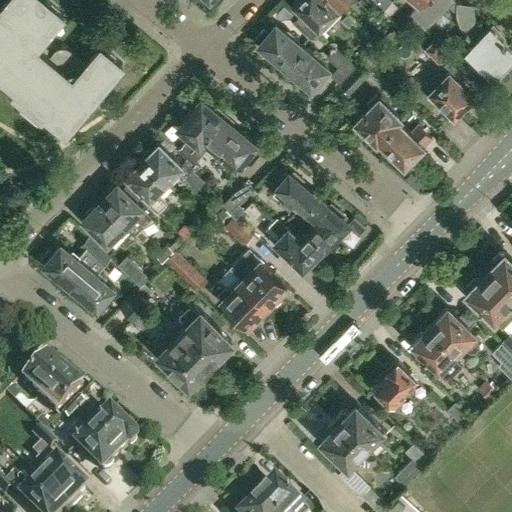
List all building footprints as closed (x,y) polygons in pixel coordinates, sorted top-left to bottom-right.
[(0,79),(17,93),(13,97),(42,120),(47,114),(66,130),(123,62),(102,45),(85,64),(67,49),(64,48),(61,48),(57,49),(55,51),(50,58),(36,46),(64,14),(46,0),(7,0),(0,9),(0,79)] [(295,0),(296,0),(295,2),(319,26),(324,31),(334,20),(344,9),(343,8),(341,6),(340,5),(337,8),(329,0),(295,0)] [(369,0),(358,0),(367,9),(373,3),(369,0)] [(381,0),(378,4),(384,9),(391,0),(381,0)] [(392,0),(391,0),(384,9),(386,11),(390,15),(398,6),(392,0)] [(420,3),(410,13),(413,16),(425,28),(425,27),(448,4),(453,9),(457,9),(457,10),(458,16),(461,26),(465,31),(469,35),(476,41),(468,49),(466,51),(479,64),(482,62),(494,74),(511,55),(511,50),(502,40),(503,39),(491,26),(486,31),(479,24),(475,16),(473,11),(473,6),(458,4),(453,0),(422,0),(420,3)] [(348,12),(342,19),(343,20),(348,25),(354,19),(349,14),(349,13),(348,12)] [(301,13),(293,21),(310,38),(318,30),(301,13)] [(263,27),(255,37),(260,41),(259,42),(261,43),(260,47),(266,52),(270,51),(286,65),(304,44),(289,32),(288,33),(276,22),(268,32),(263,27)] [(435,38),(424,49),(441,65),(442,63),(451,54),(435,38)] [(304,44),(286,65),(303,79),(302,82),(308,86),(311,85),(312,87),(329,67),(316,56),(317,55),(304,44)] [(336,46),(327,56),(338,66),(330,74),(339,82),(355,65),(356,65),(336,46)] [(366,58),(373,65),(382,57),(375,50),(366,58)] [(432,93),(428,96),(438,106),(442,102),(454,114),(474,94),(461,81),(466,76),(449,58),(430,78),(436,84),(430,90),(432,93)] [(340,82),(339,83),(340,85),(350,93),(369,73),(364,68),(358,63),(356,65),(355,65),(339,82),(340,82)] [(357,122),(355,125),(365,134),(367,132),(378,142),(380,140),(379,140),(399,119),(400,120),(403,117),(380,94),(378,96),(375,94),(366,103),(368,106),(355,120),(357,122)] [(186,140),(178,148),(185,156),(193,148),(199,142),(199,141),(221,114),(214,108),(214,107),(214,106),(214,105),(213,105),(206,99),(206,98),(205,98),(204,98),(203,98),(202,98),(201,99),(200,99),(199,99),(198,99),(197,100),(196,100),(195,101),(194,102),(194,103),(193,103),(193,104),(193,105),(192,105),(192,106),(192,107),(192,108),(192,109),(189,113),(189,112),(188,112),(187,112),(186,113),(185,113),(184,114),(183,115),(182,116),(181,117),(181,118),(180,119),(180,120),(180,121),(180,122),(181,122),(181,123),(179,125),(191,135),(186,140)] [(193,148),(185,156),(193,164),(201,156),(213,144),(222,151),(216,158),(231,170),(237,163),(242,157),(248,162),(251,161),(259,152),(259,148),(254,143),(255,142),(252,140),(252,139),(252,138),(252,137),(245,131),(244,130),(243,130),(242,130),(241,130),(221,114),(199,141),(199,142),(193,148)] [(380,140),(378,142),(387,151),(391,151),(405,165),(407,163),(410,165),(419,156),(417,153),(425,145),(424,144),(433,135),(419,122),(410,131),(400,120),(399,119),(379,140),(380,140)] [(144,155),(142,157),(167,181),(177,170),(184,164),(182,163),(159,140),(150,149),(149,148),(143,154),(144,155)] [(134,165),(126,174),(150,198),(147,201),(158,211),(167,202),(156,192),(167,181),(142,157),(140,159),(139,158),(133,164),(134,165)] [(192,167),(183,176),(196,188),(205,180),(192,167)] [(278,184),(272,190),(282,199),(290,205),(296,211),(302,205),(305,208),(317,193),(314,190),(309,187),(300,180),(302,178),(294,171),(292,173),(289,171),(287,173),(285,171),(275,181),(278,184)] [(238,186),(221,203),(225,206),(225,207),(230,212),(239,202),(247,195),(254,188),(245,179),(238,186)] [(108,192),(101,199),(125,223),(133,231),(142,239),(143,241),(149,235),(147,233),(144,227),(143,226),(156,219),(143,206),(118,182),(115,184),(112,184),(107,189),(108,192)] [(317,193),(305,208),(317,219),(308,228),(324,244),(326,245),(329,243),(331,245),(338,238),(335,236),(349,221),(345,217),(347,215),(337,206),(334,209),(327,203),(324,198),(317,193)] [(85,215),(83,217),(108,242),(125,223),(101,199),(93,207),(90,207),(85,212),(85,215)] [(239,202),(230,212),(233,215),(235,217),(236,216),(245,208),(239,202)] [(225,207),(216,214),(225,223),(233,215),(230,212),(225,207)] [(236,216),(235,217),(233,215),(225,223),(224,224),(243,244),(253,233),(236,216)] [(273,220),(269,226),(278,235),(283,230),(273,220)] [(278,235),(275,238),(276,240),(303,266),(306,264),(308,266),(315,259),(312,256),(324,244),(308,228),(300,238),(288,227),(287,226),(283,230),(278,235)] [(89,234),(81,242),(95,256),(102,247),(89,234)] [(48,247),(40,257),(45,261),(45,262),(46,262),(46,267),(52,272),(56,271),(72,284),(88,264),(61,242),(53,251),(48,247)] [(169,244),(157,256),(162,261),(174,249),(169,244)] [(249,246),(230,266),(233,269),(241,277),(268,303),(270,301),(274,302),(280,297),(279,292),(288,283),(261,257),(260,258),(250,247),(249,246)] [(102,247),(95,256),(104,265),(111,258),(112,257),(102,247)] [(178,249),(167,259),(177,270),(197,289),(207,279),(178,249)] [(511,256),(505,250),(485,270),(511,295),(511,256)] [(127,254),(118,263),(140,285),(144,281),(150,275),(127,254)] [(88,264),(72,284),(87,297),(87,301),(93,306),(97,305),(98,306),(115,286),(105,278),(106,276),(99,270),(98,272),(88,264)] [(502,326),(511,315),(511,295),(485,270),(465,290),(495,319),(502,326)] [(215,281),(211,285),(222,297),(221,297),(248,324),(258,313),(262,314),(268,309),(267,304),(268,303),(241,277),(230,288),(222,281),(215,281)] [(140,285),(137,288),(146,297),(153,289),(144,281),(140,285)] [(136,287),(119,304),(135,319),(151,302),(146,297),(137,288),(136,287)] [(182,314),(173,324),(211,362),(222,351),(225,351),(230,346),(230,342),(232,340),(201,310),(199,312),(192,305),(188,305),(180,313),(182,314)] [(449,306),(432,324),(461,352),(466,347),(470,351),(476,350),(482,344),(482,338),(449,306)] [(162,330),(152,340),(152,344),(160,351),(158,353),(160,354),(159,358),(167,365),(170,365),(189,383),(192,381),(195,382),(201,376),(200,372),(211,362),(173,324),(164,332),(162,330)] [(432,324),(414,342),(449,377),(461,365),(455,359),(461,352),(432,324)] [(511,333),(510,332),(502,341),(501,341),(511,352),(511,333)] [(498,363),(511,375),(511,374),(511,352),(501,341),(492,351),(501,360),(498,363)] [(47,357),(25,380),(34,388),(35,386),(37,385),(41,389),(44,392),(64,372),(65,370),(58,364),(57,364),(57,363),(56,363),(56,364),(55,364),(47,357)] [(417,378),(398,359),(374,384),(396,406),(406,396),(402,393),(417,378)] [(64,372),(44,392),(56,403),(53,406),(59,412),(83,387),(74,380),(74,379),(74,378),(74,377),(65,370),(64,372)] [(498,388),(488,378),(487,378),(478,387),(489,398),(498,388)] [(13,387),(7,393),(15,401),(21,395),(13,387)] [(79,396),(71,405),(77,410),(85,402),(79,396)] [(447,408),(463,424),(471,416),(455,400),(447,408)] [(343,407),(335,416),(369,449),(386,431),(356,402),(349,409),(343,407)] [(102,404),(92,415),(100,423),(95,428),(120,453),(126,446),(130,445),(136,440),(136,436),(124,424),(124,420),(119,415),(115,416),(111,412),(110,412),(102,404)] [(71,405),(62,414),(68,420),(77,410),(71,405)] [(43,416),(37,422),(41,426),(41,425),(46,431),(52,425),(51,425),(43,416)] [(321,437),(347,463),(352,466),(369,449),(335,416),(327,424),(329,430),(321,437)] [(38,429),(32,435),(42,445),(35,452),(50,467),(40,478),(71,509),(82,498),(78,495),(86,487),(50,452),(58,444),(58,443),(46,431),(41,425),(41,426),(38,429)] [(80,426),(70,437),(78,445),(103,470),(104,469),(108,468),(111,466),(113,463),(113,460),(120,453),(95,428),(89,434),(80,426)] [(405,450),(422,466),(430,458),(413,441),(405,450)] [(0,474),(0,491),(2,493),(1,494),(5,498),(14,489),(36,511),(68,511),(71,509),(40,478),(29,488),(14,473),(7,481),(0,474)] [(305,511),(276,482),(257,501),(268,511),(305,511)] [(370,485),(361,494),(378,510),(386,501),(370,485)] [(268,511),(257,501),(246,511),(268,511)]
